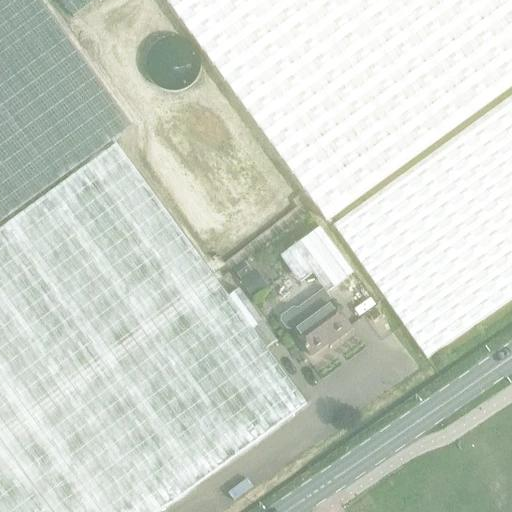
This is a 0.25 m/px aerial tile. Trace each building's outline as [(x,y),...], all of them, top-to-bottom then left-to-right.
[(40,0),(0,0),(0,226),(134,129),(40,0)] [(62,0),(75,16),(97,0),(62,0)] [(511,0),(174,0),(217,59),(330,220),(511,88),(511,0)] [(424,353),(428,359),(511,299),(511,97),(334,226),(424,353)] [(0,511),(156,511),(173,503),(309,405),(269,350),(279,343),(242,291),(231,299),(119,145),(0,232),(0,511)] [(319,228),(280,257),(300,284),(314,274),(328,293),(353,275),(319,228)] [(244,263),(233,271),(240,280),(251,272),(244,263)] [(240,281),(253,299),(268,287),(256,270),(240,281)] [(289,330),(294,331),(313,357),(331,344),(329,342),(351,327),(324,290),(298,309),(293,308),(283,315),(282,320),(289,330)]
